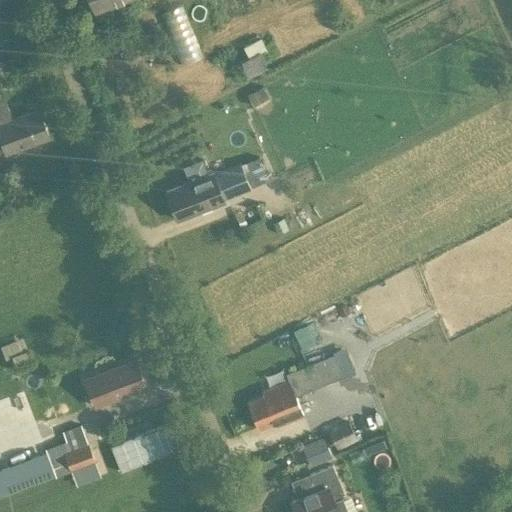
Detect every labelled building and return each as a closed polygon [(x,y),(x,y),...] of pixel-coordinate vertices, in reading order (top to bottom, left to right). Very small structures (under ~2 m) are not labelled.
[(90,0),(94,11),(123,0),(90,0)] [(182,7),(163,15),(181,59),(187,57),(181,44),(189,41),(186,34),(192,32),(182,7)] [(243,75),(266,66),(255,38),(239,44),(244,56),(237,59),(243,75)] [(0,151),(44,139),(35,107),(11,113),(7,97),(0,98),(0,151)] [(224,201),(223,200),(250,189),(250,188),(268,180),(259,156),(240,163),(240,162),(213,173),(212,172),(165,190),(177,220),(224,201)] [(284,373),(287,380),(260,390),(262,395),(246,401),(257,429),(273,423),(274,427),(304,415),(294,389),(301,386),(303,391),(342,375),(332,353),(284,373)] [(134,355),(76,377),(88,409),(146,387),(134,355)] [(164,442),(154,416),(90,440),(101,466),(164,442)] [(337,448),(356,438),(347,420),(328,430),(337,448)] [(56,477),(95,461),(81,425),(61,433),(65,443),(46,450),(56,477)] [(315,462),(329,457),(321,438),(303,446),(306,453),(311,452),(315,462)] [(308,493),(289,500),(293,511),(346,511),(342,499),(344,498),(331,466),(302,477),(308,493)]
